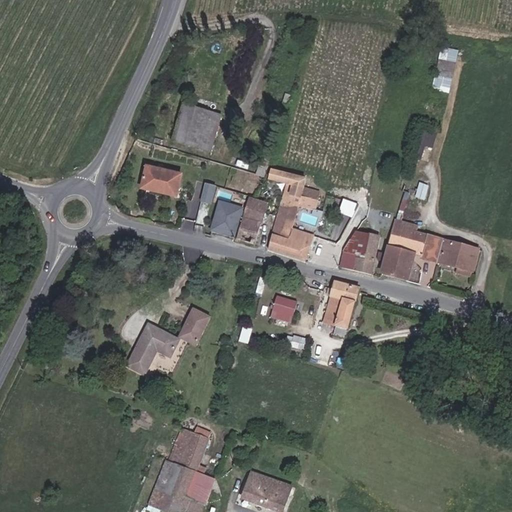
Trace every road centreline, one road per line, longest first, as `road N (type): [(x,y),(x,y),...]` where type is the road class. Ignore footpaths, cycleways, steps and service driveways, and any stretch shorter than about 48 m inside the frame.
road 1 (tertiary): [(133,228),(511,321)]
road 2 (secondary): [(106,154),(174,0)]
